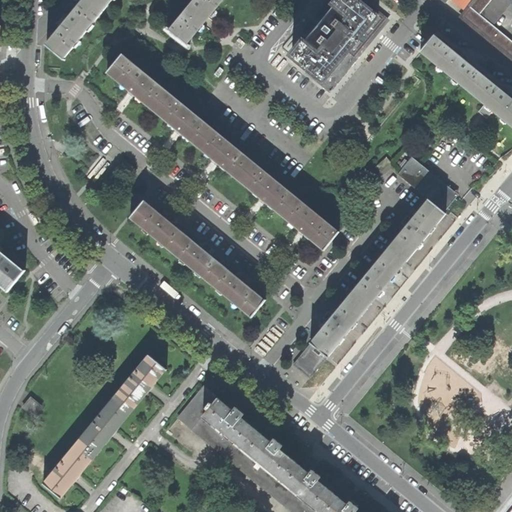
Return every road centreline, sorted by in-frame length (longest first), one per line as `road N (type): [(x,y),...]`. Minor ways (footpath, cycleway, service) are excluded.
road 1 (residential): [(511,195),(321,425)]
road 2 (residential): [(117,261),(63,206),(35,153),(27,83),(32,0)]
road 3 (residential): [(321,425),(117,261)]
road 4 (residential): [(321,425),(427,511)]
road 5 (residential): [(117,261),(29,358)]
